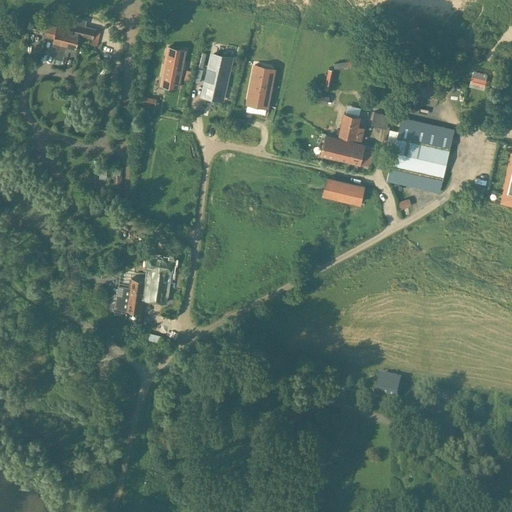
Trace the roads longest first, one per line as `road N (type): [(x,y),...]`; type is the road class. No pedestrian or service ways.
road 1 (unknown): [(101,90),(35,71),(24,110),(62,185),(73,228),(68,302),(96,333),(153,370)]
road 2 (track): [(511,455),(166,359)]
road 3 (track): [(134,511),(157,368)]
